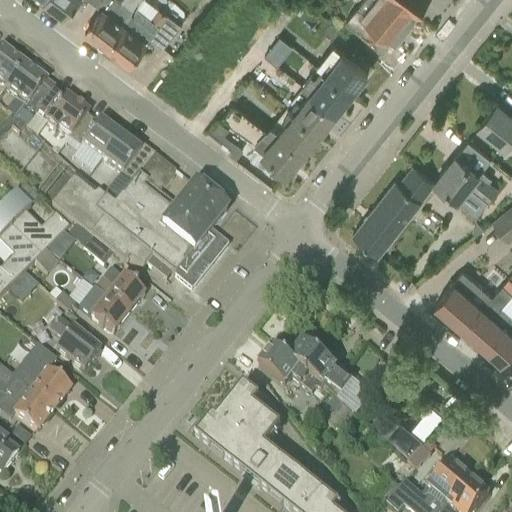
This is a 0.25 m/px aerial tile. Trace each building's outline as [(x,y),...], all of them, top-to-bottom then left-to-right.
[(43,0),(44,0),(64,16),(72,6),(74,7),(79,0),(89,0),(95,5),(98,0),(43,0)] [(102,9),(85,31),(107,48),(137,8),(143,0),(98,0),(95,5),(102,9)] [(167,0),(151,0),(151,1),(178,21),(185,13),(167,0)] [(362,0),(346,20),(383,52),(392,41),(393,42),(416,14),(403,3),(398,9),(392,4),(395,0),(362,0)] [(395,0),(392,4),(398,9),(403,3),(416,14),(426,0),(395,0)] [(150,18),(137,8),(107,48),(129,65),(146,43),(144,41),(148,37),(163,48),(181,26),(158,8),(150,18)] [(368,73),(333,45),(317,65),(322,69),(353,93),(368,73)] [(0,85),(5,90),(23,67),(0,49),(0,85)] [(34,119),(51,97),(42,90),(46,84),(23,67),(5,90),(18,99),(7,114),(18,124),(26,130),(35,120),(34,119)] [(322,69),(315,79),(310,75),(301,87),(310,94),(311,93),(337,113),(353,93),(322,69)] [(291,109),(321,133),(337,113),(311,93),(310,94),(302,103),(298,100),(291,109)] [(35,120),(57,136),(59,133),(70,140),(87,118),(88,116),(65,98),(61,104),(51,97),(34,119),(35,120)] [(233,103),(221,119),(255,146),(263,152),(287,172),(289,173),(305,153),(279,132),(271,127),(268,131),(233,103)] [(511,115),(497,104),(480,126),(506,147),(511,139),(511,115)] [(288,121),(279,132),(305,153),(321,133),(291,109),(284,119),(288,121)] [(70,140),(68,142),(79,151),(81,148),(101,163),(119,139),(110,132),(114,127),(107,122),(102,118),(97,126),(87,118),(70,140)] [(224,135),(229,128),(220,121),(208,137),(217,144),(236,160),(244,150),(224,135)] [(18,124),(11,132),(19,138),(26,130),(18,124)] [(119,139),(101,163),(131,186),(137,177),(139,178),(155,157),(132,141),(128,146),(119,139)] [(457,155),(435,182),(458,200),(468,208),(467,210),(475,216),(487,202),(497,190),(488,183),(491,179),(481,171),(479,173),(471,166),(458,156),(457,155)] [(91,241),(92,240),(112,257),(125,267),(129,262),(142,272),(146,268),(166,284),(167,283),(165,282),(170,276),(191,292),(227,248),(210,234),(226,215),(194,189),(176,211),(158,196),(175,175),(155,157),(139,178),(137,177),(131,186),(113,207),(74,177),(51,207),(90,239),(90,240),(91,241)] [(353,234),(379,256),(422,203),(420,201),(435,182),(414,165),(399,183),(396,180),(353,234)] [(0,219),(40,259),(68,231),(55,217),(40,232),(25,217),(30,212),(15,196),(0,211),(0,219)] [(511,206),(493,221),(510,242),(511,239),(511,206)] [(35,265),(40,259),(0,219),(0,246),(13,259),(0,272),(0,274),(13,287),(21,279),(35,265)] [(484,230),(478,223),(474,225),(473,233),(476,236),(484,230)] [(75,228),(67,238),(83,251),(91,241),(90,240),(75,228)] [(83,251),(82,252),(103,269),(112,257),(92,240),(91,241),(83,251)] [(463,271),(453,283),(454,283),(436,304),(463,328),(481,306),(483,307),(492,297),(476,283),(463,271)] [(144,299),(142,297),(110,272),(103,281),(94,291),(94,292),(128,319),(144,299)] [(0,299),(13,287),(0,274),(0,299)] [(481,306),(463,328),(484,346),(511,315),(501,307),(511,294),(511,292),(503,284),(492,297),(483,307),(481,306)] [(55,291),(48,298),(55,304),(61,297),(55,291)] [(104,330),(113,337),(128,319),(94,292),(93,293),(92,293),(77,310),(90,321),(90,322),(102,332),(104,330)] [(61,297),(55,304),(67,315),(74,308),(62,296),(61,297)] [(484,346),(502,362),(511,351),(511,316),(511,315),(484,346)] [(70,332),(58,322),(50,331),(62,341),(55,351),(84,374),(100,354),(71,331),(70,332)] [(293,360),(291,363),(325,390),(335,399),(338,402),(342,396),(353,383),(304,345),(302,349),(297,349),(292,356),(293,360)] [(11,380),(53,413),(70,391),(48,374),(56,364),(41,352),(36,349),(11,380)] [(264,357),(258,364),(259,368),(258,369),(285,390),(291,382),(311,398),(317,391),(321,394),(325,390),(291,363),(274,350),(273,351),(268,357),(264,357)] [(0,371),(0,370),(0,397),(2,399),(2,398),(17,410),(13,416),(15,417),(36,435),(51,415),(53,413),(11,380),(0,371)] [(196,441),(285,511),(339,511),(341,510),(265,450),(281,430),(254,409),(260,401),(244,388),(217,422),(213,419),(196,441)] [(452,395),(445,403),(454,411),(461,403),(452,395)] [(352,415),(342,405),(334,414),(325,423),(334,433),(352,415)] [(405,462),(406,461),(409,463),(427,445),(423,442),(424,441),(401,421),(401,422),(388,412),(371,431),(384,441),(383,443),(405,462)] [(0,476),(1,478),(17,458),(4,448),(7,445),(0,439),(0,476)] [(444,511),(471,482),(451,465),(422,500),(404,485),(399,490),(385,505),(386,506),(391,511),(402,511),(404,510),(406,511),(444,511)] [(477,511),(489,498),(471,482),(444,511),(477,511)] [(386,484),(373,500),(384,509),(385,507),(386,506),(385,505),(399,490),(393,487),(386,484)]
